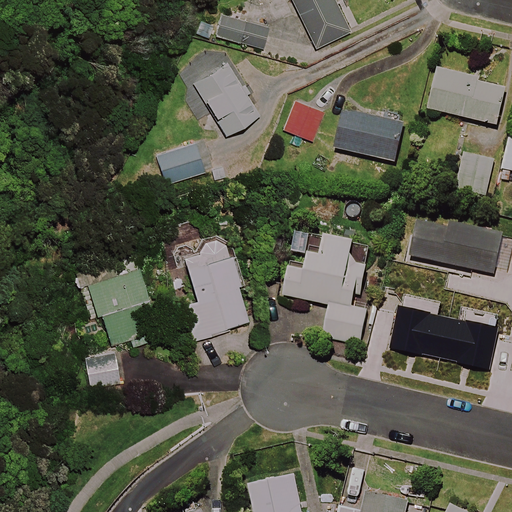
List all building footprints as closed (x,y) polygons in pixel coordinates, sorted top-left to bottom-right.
[(333,0),(289,0),(314,49),(347,32),(331,1),(333,0)] [(266,30),(219,15),(211,39),(258,54),(266,30)] [(257,117),(225,63),(194,82),(226,135),(257,117)] [(506,87),(434,70),(424,110),(496,127),(506,87)] [(321,114),(294,104),(283,131),(310,142),(321,114)] [(403,128),(340,113),(332,150),(394,164),(403,128)] [(511,137),(508,137),(500,171),(511,173),(511,137)] [(201,173),(192,145),(155,157),(164,185),(201,173)] [(493,161),(462,155),(456,190),(486,196),(493,161)] [(352,242),(323,237),(320,257),(306,255),(303,271),(288,269),(282,298),(328,306),(322,337),(357,344),(363,312),(351,310),(353,295),(361,296),(366,267),(348,264),(352,242)] [(248,322),(223,239),(198,246),(201,255),(183,260),(195,301),(180,306),(190,340),(248,322)] [(157,324),(132,254),(70,276),(86,320),(99,315),(110,346),(129,339),(132,346),(145,342),(141,330),(157,324)] [(472,290),(463,263),(431,274),(456,352),(494,340),(478,288),(472,290)] [(511,326),(506,326),(498,363),(511,365),(511,326)] [(119,384),(115,362),(85,368),(89,390),(119,384)] [(300,511),(292,476),(247,486),(253,511),(300,511)] [(405,511),(407,505),(364,495),(360,511),(354,511),(338,508),(336,511),(405,511)]
